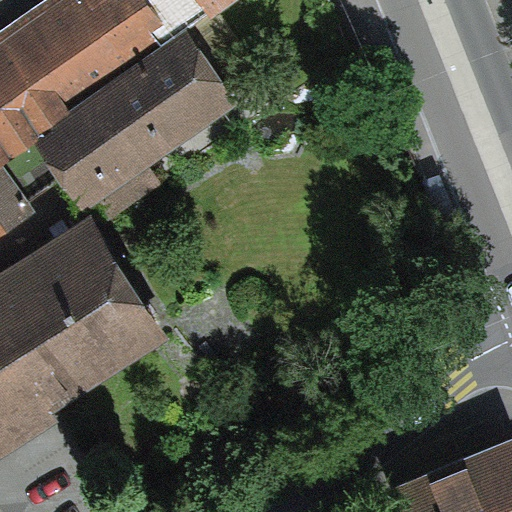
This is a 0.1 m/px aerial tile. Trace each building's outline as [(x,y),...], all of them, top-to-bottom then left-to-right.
[(29,0),(0,20),(0,235),(45,205),(31,185),(54,170),(24,125),(161,32),(153,20),(165,12),(156,0),(29,0)] [(186,16),(208,0),(156,0),(165,12),(153,20),(161,32),(186,16)] [(54,170),(82,201),(239,92),(186,16),(161,32),(24,125),(54,170)] [(58,399),(170,326),(92,207),(0,266),(0,454),(66,411),(58,399)] [(511,511),(511,423),(390,475),(405,511),(511,511)]
